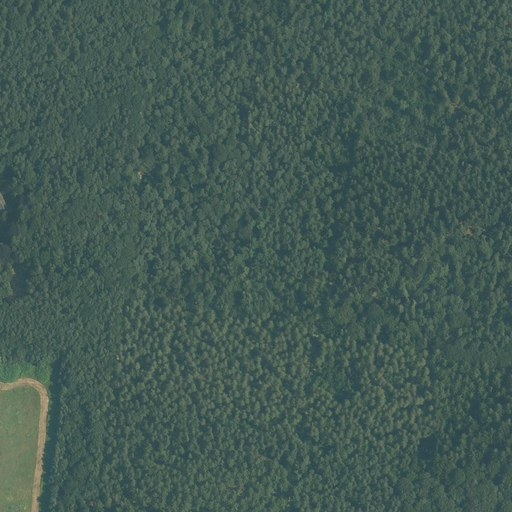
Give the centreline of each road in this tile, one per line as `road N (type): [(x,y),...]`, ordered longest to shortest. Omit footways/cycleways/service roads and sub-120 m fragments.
road 1 (track): [(167,0),(96,502)]
road 2 (unknown): [(248,206),(247,247),(202,289),(192,322),(174,341),(166,381),(143,397),(144,455),(128,511)]
road 3 (track): [(385,0),(322,331)]
road 4 (unknown): [(511,258),(248,206)]
road 5 (unknown): [(325,0),(323,37),(296,92),(254,96),(240,160),(248,206)]
road 6 (track): [(126,309),(75,301),(65,170),(29,159),(0,169)]
road 7 (track): [(365,98),(159,56)]
road 8 (track): [(128,300),(321,335)]
road 9 (track): [(288,511),(321,335)]
road 10 (track): [(511,355),(482,511)]
road 11 (track): [(322,331),(377,321),(432,351)]
